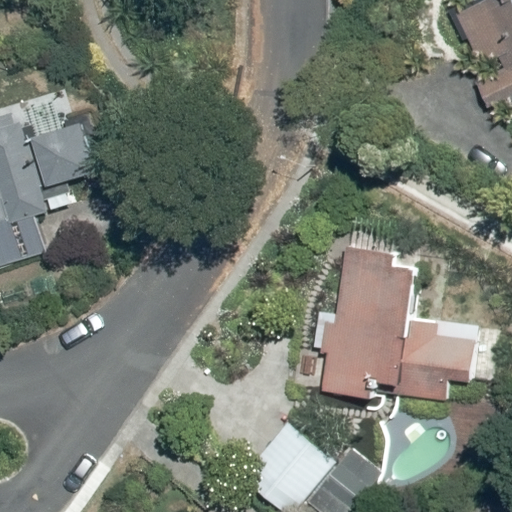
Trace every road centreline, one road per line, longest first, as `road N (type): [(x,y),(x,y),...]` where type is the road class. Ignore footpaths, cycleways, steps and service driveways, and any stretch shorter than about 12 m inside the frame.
road 1 (residential): [(61,398),(133,338),(268,140),(289,0)]
road 2 (residential): [(61,398),(57,473),(29,511)]
